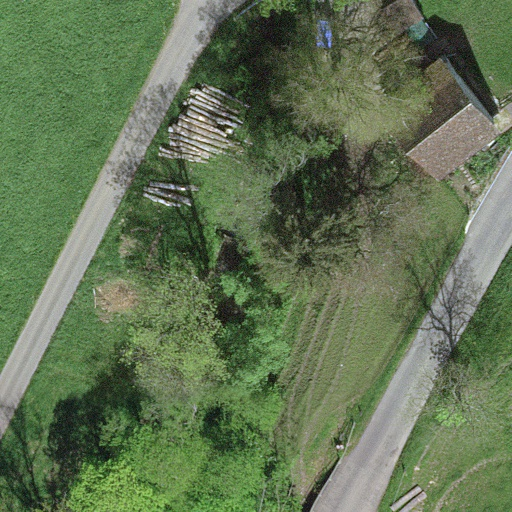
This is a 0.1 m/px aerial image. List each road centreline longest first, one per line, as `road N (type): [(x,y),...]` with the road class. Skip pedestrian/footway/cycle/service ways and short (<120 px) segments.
road 1 (unclassified): [(205,0),(0,398)]
road 2 (tertiary): [(511,207),(418,368),(350,511)]
